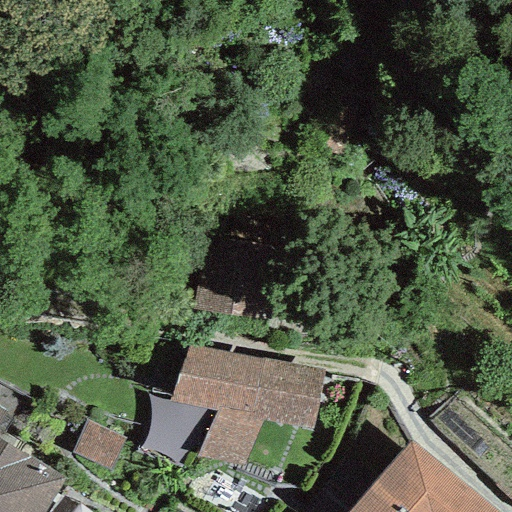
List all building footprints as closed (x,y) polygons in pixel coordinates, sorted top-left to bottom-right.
[(264,256),(200,248),(192,309),(257,317),(264,256)] [(312,429),(323,371),(187,346),(168,402),(216,411),(195,459),(242,466),(263,420),(312,429)] [(0,511),(42,511),(63,479),(0,439),(0,420),(5,413),(0,409),(0,511)] [(111,471),(125,439),(86,422),(71,453),(111,471)] [(495,511),(410,443),(348,511),(495,511)]
